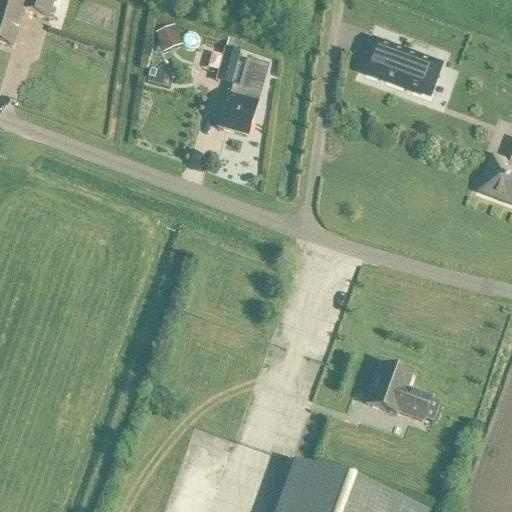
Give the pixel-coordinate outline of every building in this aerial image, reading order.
[(0,3),(0,48),(12,52),(23,16),(48,23),(55,0),(21,0),(19,10),(0,3)] [(162,58),(181,50),(173,31),(155,38),(162,58)] [(377,46),(366,77),(428,100),(438,74),(422,69),(424,64),(377,46)] [(239,58),(223,54),(214,86),(230,90),(239,58)] [(228,98),(217,133),(247,142),(260,98),(268,70),(247,64),(236,100),(228,98)] [(370,123),(396,132),(403,112),(378,102),(370,123)] [(511,170),(494,164),(482,196),(511,206),(511,170)] [(422,426),(422,424),(432,428),(439,408),(429,404),(430,402),(405,393),(410,380),(380,369),(366,408),(396,419),(397,417),(422,426)] [(418,511),(292,466),(275,511),(418,511)]
